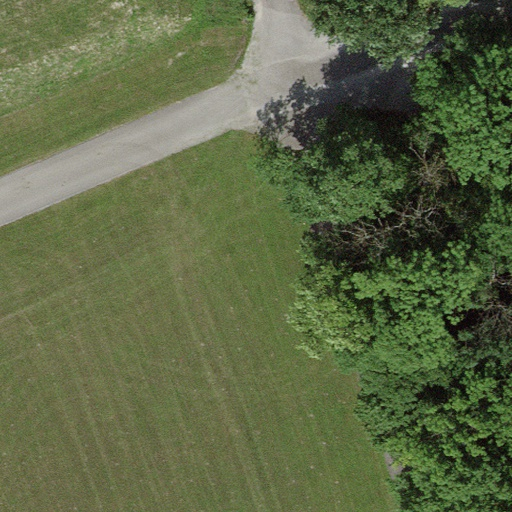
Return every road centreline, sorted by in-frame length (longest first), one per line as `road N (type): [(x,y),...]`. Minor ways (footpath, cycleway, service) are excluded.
road 1 (track): [(511,5),(295,83),(0,211)]
road 2 (track): [(420,511),(269,0)]
